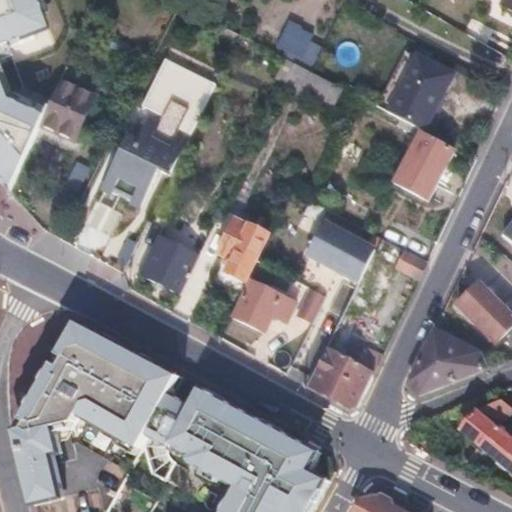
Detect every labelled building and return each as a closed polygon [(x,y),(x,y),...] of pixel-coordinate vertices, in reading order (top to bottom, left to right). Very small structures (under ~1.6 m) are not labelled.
[(0,0),(0,177),(16,192),(41,126),(50,108),(33,61),(73,43),(56,0),(0,0)] [(277,51),(313,67),(323,43),(287,27),(277,51)] [(418,57),(407,51),(378,107),(423,131),(430,117),(396,99),(418,57)] [(452,74),(418,57),(396,99),(430,117),(452,74)] [(309,71),(295,64),(284,87),(300,97),(303,92),(334,109),(344,89),(309,71)] [(62,79),(55,96),(50,108),(41,126),(76,144),(99,97),(62,79)] [(136,146),(126,141),(102,189),(141,209),(159,173),(171,179),(189,142),(149,121),(136,146)] [(453,153),(420,136),(395,184),(429,201),(453,153)] [(185,188),(170,181),(153,214),(168,221),(185,188)] [(270,235),(237,219),(220,254),(234,261),(227,273),(246,282),(270,235)] [(511,222),(502,236),(511,243),(511,222)] [(375,250),(324,223),(307,256),(359,283),(375,250)] [(214,231),(205,226),(197,243),(206,247),(214,231)] [(201,258),(162,238),(143,275),(183,295),(201,258)] [(428,263),(404,250),(396,267),(420,280),(428,263)] [(300,306),(255,282),(236,318),(266,333),(274,317),(290,325),(300,306)] [(511,315),(480,283),(458,305),(497,343),(511,328),(511,315)] [(298,315),(312,322),(325,297),(310,290),(298,315)] [(173,395),(176,390),(112,356),(118,345),(79,325),(51,373),(18,431),(37,511),(70,511),(60,472),(69,470),(59,438),(74,435),(82,419),(143,451),(151,435),(173,395)] [(478,353),(435,332),(410,383),(419,396),(485,369),(478,353)] [(313,380),(310,387),(351,409),(358,408),(384,354),(354,338),(343,357),(328,349),(313,380)] [(195,407),(173,395),(151,435),(245,485),(229,511),(313,511),(330,481),(312,471),(322,454),(204,390),(195,407)] [(511,404),(506,400),(482,409),(501,424),(511,414),(511,404)] [(482,413),(469,429),(505,458),(511,448),(511,433),(501,424),(482,409),(482,413)] [(357,511),(405,511),(375,495),(366,497),(357,511)]
